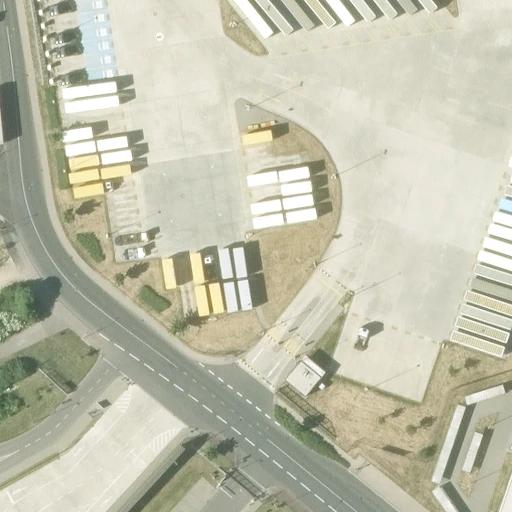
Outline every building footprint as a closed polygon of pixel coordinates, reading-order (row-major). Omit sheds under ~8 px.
[(65,139),(70,196),(134,190),(131,149),(122,150),(121,133),(65,139)] [(511,190),(508,189),(497,237),(511,240),(511,190)] [(503,357),(511,323),(511,275),(470,264),(449,343),(503,357)] [(307,360),(287,384),(307,400),(327,376),(307,360)] [(511,511),(511,439),(508,452),(511,453),(511,480),(501,511),(511,511)]
